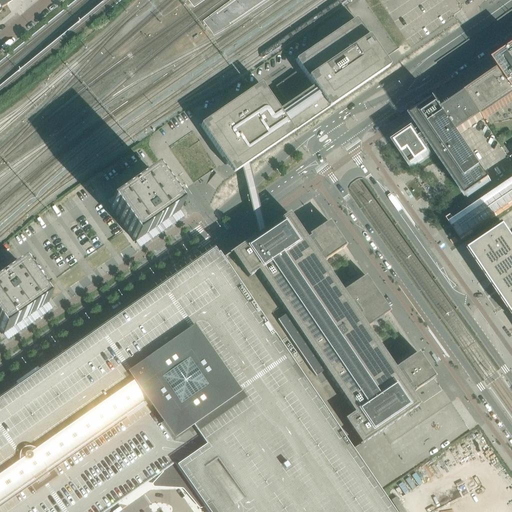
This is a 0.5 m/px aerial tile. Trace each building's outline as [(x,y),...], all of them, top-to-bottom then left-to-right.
[(0,0),(0,12),(1,12),(1,11),(1,9),(9,5),(8,3),(8,1),(10,0),(0,0)] [(201,126),(200,127),(227,165),(231,172),(233,175),(241,169),(245,166),(249,164),(294,133),(328,109),(389,69),(385,63),(383,60),(382,59),(370,41),(356,21),(355,20),(296,61),(296,62),(309,82),(314,88),(279,112),(273,103),(261,85),(216,116),(201,126)] [(459,135),(483,119),(484,120),(511,101),(511,51),(496,62),(496,65),(498,69),(441,108),(437,102),(413,118),(421,130),(415,134),(413,131),(395,143),(412,167),(429,155),(427,152),(433,148),(468,199),(492,183),(487,177),(488,177),(459,135)] [(245,166),(241,169),(257,237),(263,233),(249,164),(245,166)] [(154,175),(109,206),(125,229),(135,243),(180,211),(154,175)] [(461,241),(511,205),(511,181),(449,223),(452,227),(461,241)] [(394,370),(366,329),(390,313),(365,277),(342,293),(322,264),(346,248),(329,223),(308,237),(309,238),(306,240),(289,215),(263,233),(257,237),(222,260),(285,352),(352,452),(419,407),(410,393),(413,391),(414,393),(435,379),(418,354),(394,370)] [(505,231),(470,255),(494,291),(499,298),(511,316),(511,235),(510,237),(505,231)] [(0,511),(100,511),(103,510),(108,506),(148,478),(157,472),(163,468),(165,467),(170,463),(172,462),(175,466),(206,510),(207,511),(393,511),(380,493),(366,472),(363,468),(352,452),(285,352),(222,260),(218,254),(217,255),(216,253),(210,258),(158,294),(157,295),(146,303),(127,316),(24,388),(0,404),(0,511)] [(22,267),(0,282),(0,330),(3,335),(48,303),(22,267)]
